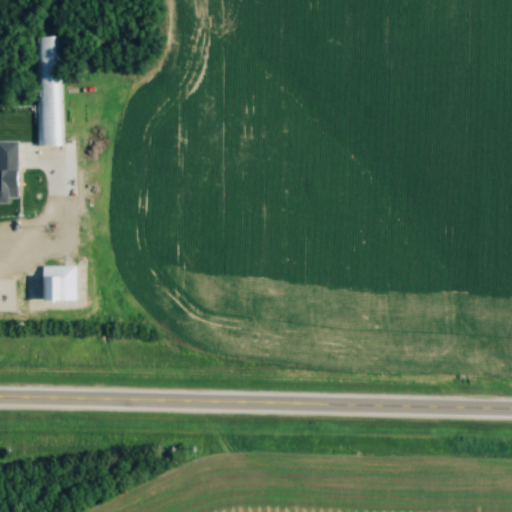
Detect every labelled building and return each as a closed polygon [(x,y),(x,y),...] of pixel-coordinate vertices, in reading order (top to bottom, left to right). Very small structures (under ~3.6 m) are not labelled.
[(36,38),(38,106),(9,106),(9,127),(38,127),(39,147),(63,146),(61,37),(36,38)] [(99,106),(112,117),(123,104),(110,94),(99,106)] [(94,140),(114,147),(123,124),(102,116),(94,140)] [(113,158),(100,148),(90,161),(103,171),(113,158)] [(129,186),(148,191),(157,157),(139,152),(129,186)] [(0,191),(22,192),(22,162),(0,161),(0,191)] [(79,266),(46,266),(46,302),(79,302),(79,266)] [(0,280),(0,311),(15,311),(15,280),(0,280)]
